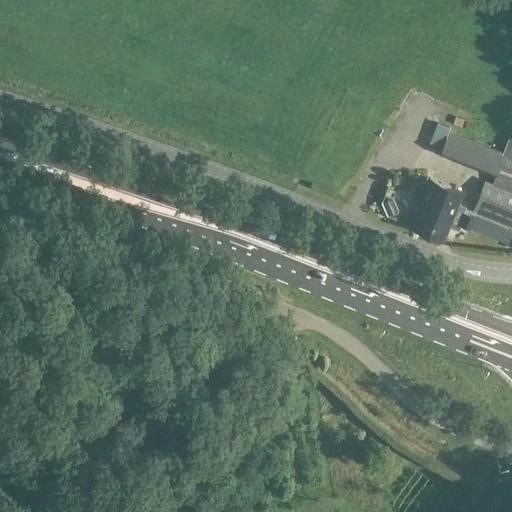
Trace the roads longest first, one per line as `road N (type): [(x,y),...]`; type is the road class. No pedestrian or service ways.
road 1 (primary): [(511,355),(0,157)]
road 2 (unclassified): [(511,275),(453,267),(0,99)]
road 3 (unknown): [(289,312),(63,480),(0,510)]
road 4 (unclassified): [(0,196),(309,320)]
road 5 (unclassified): [(511,453),(425,411),(309,320)]
